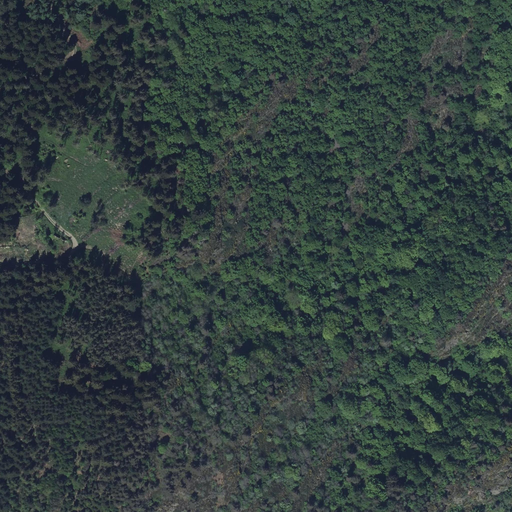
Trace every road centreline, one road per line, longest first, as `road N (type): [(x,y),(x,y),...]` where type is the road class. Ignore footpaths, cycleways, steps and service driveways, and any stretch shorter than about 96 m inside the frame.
road 1 (track): [(0,135),(70,236),(64,256),(0,259)]
road 2 (track): [(39,0),(77,56),(0,92)]
